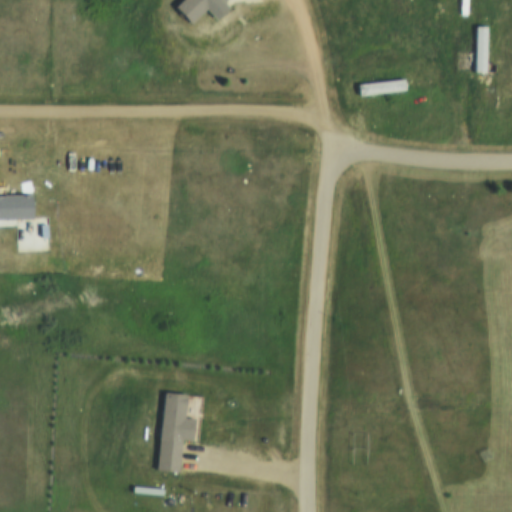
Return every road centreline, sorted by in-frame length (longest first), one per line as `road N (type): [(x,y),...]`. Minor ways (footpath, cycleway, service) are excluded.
road 1 (residential): [(309,511),(311,354),(341,148),(324,115)]
road 2 (residential): [(341,148),(511,163)]
